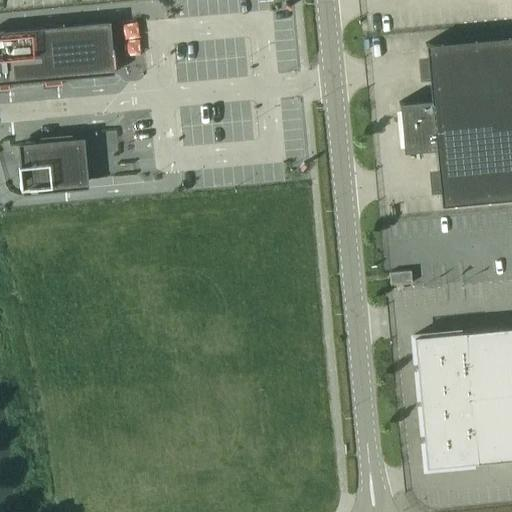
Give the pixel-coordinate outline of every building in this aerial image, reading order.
[(109,21),(0,30),(0,89),(10,89),(10,88),(9,88),(9,83),(33,81),(43,80),(44,80),(45,86),(54,85),(62,84),(62,83),(61,83),(61,78),(93,75),(94,75),(114,73),(112,54),(114,53),(113,47),(112,47),(109,21)] [(441,204),(452,203),(511,197),(511,35),(425,44),(431,99),(399,102),(403,151),(435,148),(440,197),(441,204)] [(24,171),(20,171),(21,181),(22,194),(76,189),(74,172),(72,150),(71,138),(34,141),(34,142),(22,143),(24,167),(24,171)] [(411,270),(389,272),(389,273),(389,275),(390,282),(390,285),(412,283),(411,270)] [(511,325),(414,335),(420,400),(511,391),(511,325)] [(511,391),(420,400),(426,466),(511,458),(511,391)]
